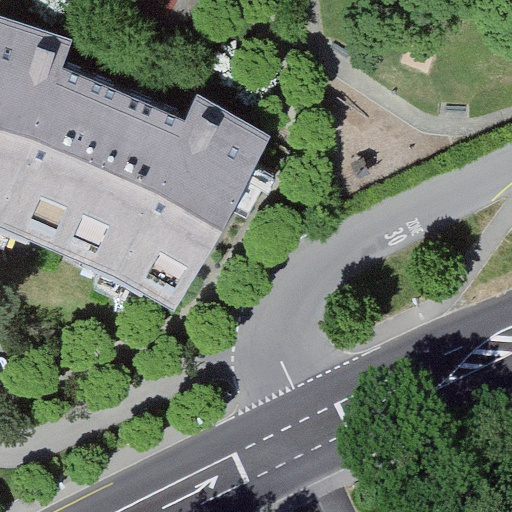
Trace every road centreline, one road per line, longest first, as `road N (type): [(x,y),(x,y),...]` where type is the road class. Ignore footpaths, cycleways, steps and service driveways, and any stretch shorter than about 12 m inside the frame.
road 1 (residential): [(511,161),(325,253),(292,286),(276,330),(314,430)]
road 2 (tertiary): [(314,430),(511,347)]
road 3 (tertiary): [(151,511),(314,430)]
